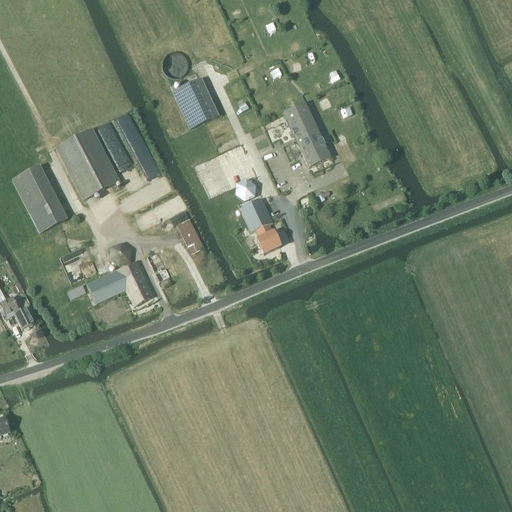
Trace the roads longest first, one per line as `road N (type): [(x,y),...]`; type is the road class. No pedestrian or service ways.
road 1 (unclassified): [(0,382),(511,192)]
road 2 (track): [(305,269),(171,0)]
road 3 (track): [(132,245),(103,245),(77,209),(0,45)]
